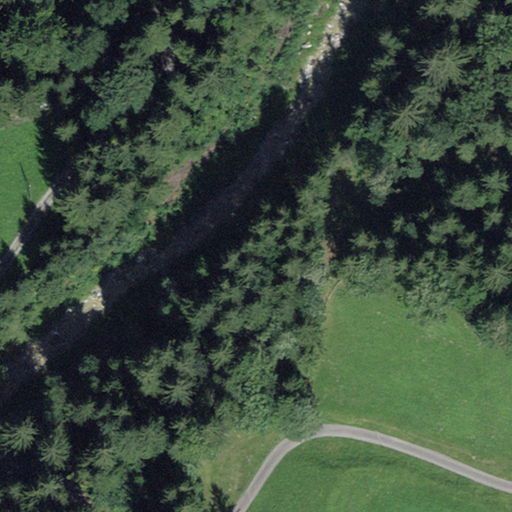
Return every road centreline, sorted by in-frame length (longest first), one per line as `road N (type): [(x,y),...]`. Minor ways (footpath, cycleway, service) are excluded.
road 1 (track): [(147,0),(161,29),(155,55),(0,270)]
road 2 (unclassified): [(237,511),(276,454),(321,430),(372,436),(511,488)]
road 3 (unclassified): [(0,433),(90,511)]
